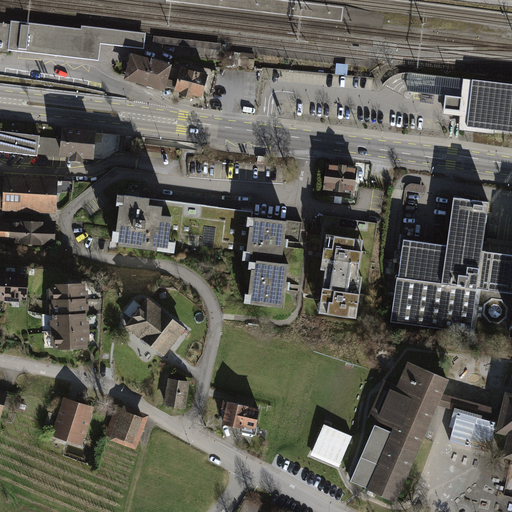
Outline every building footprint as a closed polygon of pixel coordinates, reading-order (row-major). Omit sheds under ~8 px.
[(101,43),(144,48),(146,33),(81,25),(81,28),(11,20),(10,24),(12,24),(12,22),(84,30),(82,44),(80,57),(9,49),(9,50),(99,61),(101,43)] [(12,24),(10,24),(0,23),(0,51),(9,53),(9,50),(9,49),(80,57),(82,44),(84,30),(12,22),(12,24)] [(221,44),(154,36),(153,42),(220,50),(221,44)] [(124,79),(165,90),(166,85),(168,78),(172,63),(131,52),(124,79)] [(176,88),(175,90),(181,91),(180,95),(193,98),(193,95),(203,97),(209,73),(181,66),(177,81),(176,88)] [(176,88),(177,81),(168,78),(166,85),(176,88)] [(511,84),(464,79),(462,99),(447,98),(445,113),(461,115),(460,130),(511,135),(511,84)] [(62,139),(60,157),(95,160),(98,131),(63,128),(62,139)] [(38,136),(0,132),(0,150),(60,157),(62,139),(38,136)] [(355,168),(328,165),(325,188),(353,191),(355,168)] [(58,180),(0,176),(0,212),(1,212),(3,192),(57,195),(58,180)] [(57,196),(4,192),(2,209),(56,213),(57,196)] [(162,200),(161,207),(149,205),(149,198),(125,195),(123,205),(120,205),(116,231),(120,231),(118,245),(157,250),(157,246),(168,247),(168,245),(202,249),(205,227),(207,227),(208,218),(208,214),(206,213),(207,205),(162,200)] [(409,238),(397,322),(476,333),(481,294),(511,298),(511,255),(484,251),(491,206),(458,201),(451,244),(409,238)] [(208,218),(207,227),(215,228),(213,251),(247,255),(248,251),(252,217),(253,211),(218,207),(216,219),(208,218)] [(339,227),(340,216),(325,215),(324,226),(339,227)] [(252,217),(248,251),(250,251),(249,261),(256,262),(256,260),(281,263),(284,246),(299,248),(302,222),(285,220),(285,221),(252,217)] [(57,222),(0,218),(0,242),(55,246),(57,222)] [(327,269),(358,273),(361,251),(355,250),(356,239),(326,234),(322,258),(329,259),(327,269)] [(256,260),(256,262),(255,269),(251,269),(248,294),(252,294),(251,304),(283,308),(285,290),(287,290),(288,282),(286,281),(288,264),(281,263),(256,260)] [(358,273),(327,269),(325,269),(321,301),(327,302),(325,313),(356,317),(360,294),(353,293),(354,283),(356,283),(358,273)] [(6,275),(5,296),(26,297),(27,276),(6,275)] [(67,286),(54,286),(54,301),(83,300),(83,285),(74,285),(70,282),(67,286)] [(142,338),(163,311),(148,299),(142,307),(134,301),(125,312),(132,318),(127,325),(142,338)] [(83,300),(54,301),(55,316),(84,315),(84,309),(89,309),(88,303),(83,303),(83,300)] [(163,311),(142,338),(161,352),(182,326),(163,311)] [(84,315),(55,316),(55,332),(84,331),(84,315)] [(84,331),(55,332),(56,347),(69,346),(72,349),(76,346),(85,346),(84,331)] [(436,405),(440,394),(446,379),(408,362),(398,387),(385,381),(370,417),(395,427),(393,432),(375,424),(350,480),(395,499),(436,405)] [(188,383),(169,380),(165,403),(184,406),(188,383)] [(440,394),(436,405),(500,422),(500,420),(501,420),(503,411),(440,394)] [(500,420),(500,422),(498,430),(505,432),(500,454),(511,457),(511,394),(507,394),(503,411),(501,420),(500,420)] [(90,410),(65,402),(54,436),(67,440),(68,436),(81,440),(90,410)] [(259,409),(230,403),(224,425),(242,429),(243,426),(254,428),(259,409)] [(143,418),(119,408),(109,433),(133,443),(143,418)] [(496,422),(458,411),(449,441),(488,452),(496,422)] [(146,509),(164,509),(165,495),(146,494),(146,509)]
